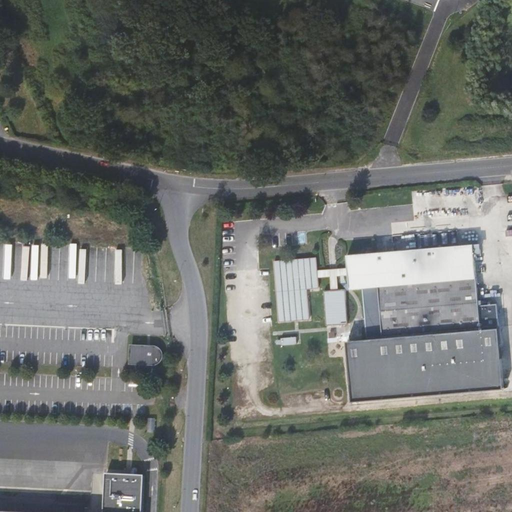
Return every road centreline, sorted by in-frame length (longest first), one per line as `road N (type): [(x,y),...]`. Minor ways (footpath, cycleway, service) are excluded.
road 1 (residential): [(176,187),(511,167)]
road 2 (unclassified): [(176,187),(175,232),(195,309),(186,511)]
road 3 (residential): [(0,147),(176,187)]
